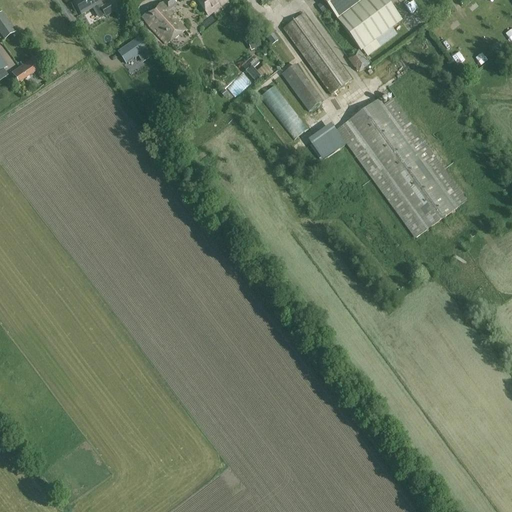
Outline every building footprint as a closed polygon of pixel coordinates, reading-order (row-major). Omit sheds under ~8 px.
[(81,15),(101,4),(98,0),(78,0),(74,3),(81,15)] [(115,0),(114,0),(100,8),(106,18),(114,13),(118,20),(125,16),(115,0)] [(167,0),(164,2),(169,11),(178,5),(174,0),(167,0)] [(196,0),(208,17),(229,3),(227,0),(196,0)] [(362,51),(368,57),(397,35),(392,29),(402,22),(385,0),(322,0),(361,52),(362,51)] [(328,10),(322,2),(317,6),(323,13),(328,10)] [(185,31),(163,3),(142,18),(148,25),(151,29),(166,45),(185,31)] [(352,80),(304,15),(283,30),(331,96),(352,80)] [(138,40),(118,51),(125,64),(138,56),(142,63),(149,59),(138,40)] [(500,44),(491,50),(494,55),(503,50),(500,44)] [(358,51),(347,60),(359,74),(370,65),(358,51)] [(41,69),(35,59),(12,74),(19,84),(41,69)] [(259,63),(255,59),(249,64),(253,69),(259,63)] [(323,102),(295,65),(281,75),(308,112),(323,102)] [(276,88),(262,98),(295,141),(309,130),(276,88)] [(336,131),(415,240),(467,202),(392,100),(383,106),(379,100),(336,131)]
